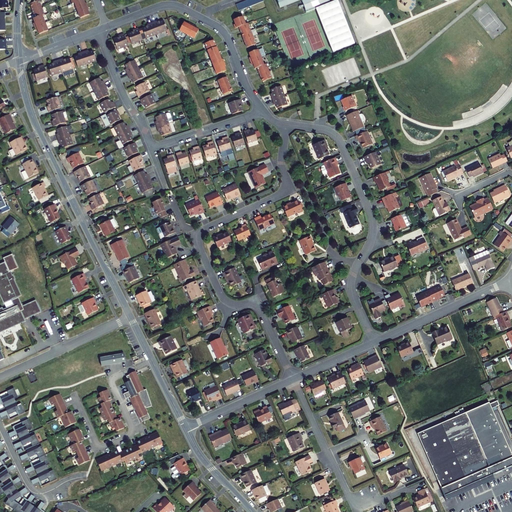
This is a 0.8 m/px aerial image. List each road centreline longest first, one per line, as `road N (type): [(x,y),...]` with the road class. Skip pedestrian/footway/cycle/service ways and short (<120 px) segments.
road 1 (tertiary): [(18,59),(38,131),(130,316)]
road 2 (residential): [(287,124),(337,136),(370,214),(371,239),(351,290),(374,342)]
road 3 (residential): [(107,26),(163,4),(184,8),(222,30),(265,111)]
road 4 (residential): [(293,379),(351,502),(402,489)]
road 5 (residential): [(293,379),(261,309),(221,296),(193,234)]
road 6 (residential): [(193,234),(291,188),(281,155),(287,124)]
road 7 (residential): [(374,342),(510,281)]
road 8 (residential): [(130,316),(0,376)]
road 9 (residential): [(97,29),(151,148)]
road 10 (tertiary): [(130,316),(185,428)]
